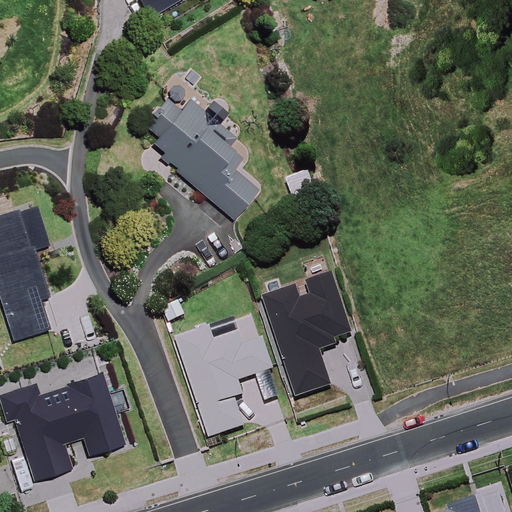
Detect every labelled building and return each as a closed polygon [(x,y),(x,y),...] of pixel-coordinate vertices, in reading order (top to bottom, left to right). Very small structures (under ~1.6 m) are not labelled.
[(139,0),(149,17),(180,0),(139,0)] [(182,112),(168,100),(144,127),(159,139),(150,149),(233,221),(259,190),(235,169),(250,152),(217,124),(226,114),(213,103),(205,113),(191,101),(182,112)] [(65,156),(0,172),(0,221),(2,221),(23,307),(56,299),(36,217),(65,217),(65,156)] [(329,384),(318,349),(335,343),(333,339),(351,334),(332,277),(306,286),(310,297),(299,301),(296,289),(263,300),(295,395),(329,384)] [(186,316),(180,301),(162,308),(168,324),(186,316)] [(244,347),(239,332),(216,340),(212,327),(176,339),(209,438),(244,426),(236,399),(245,397),(240,383),(273,372),(263,340),(244,347)] [(125,447),(103,375),(38,395),(36,386),(0,396),(0,406),(6,425),(14,422),(33,483),(72,471),(64,444),(82,438),(88,458),(125,447)] [(448,510),(440,511),(501,511),(496,494),(480,499),(478,494),(447,504),(448,510)]
